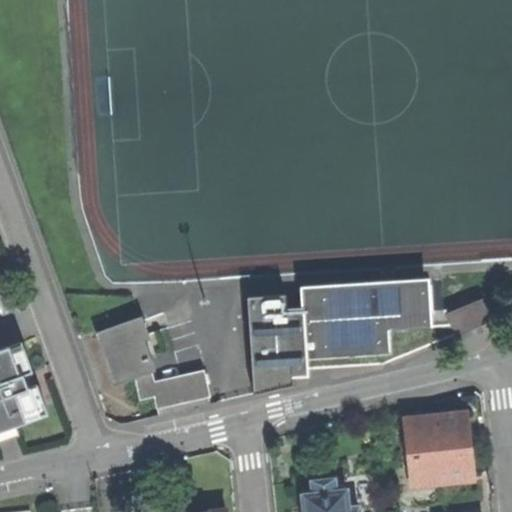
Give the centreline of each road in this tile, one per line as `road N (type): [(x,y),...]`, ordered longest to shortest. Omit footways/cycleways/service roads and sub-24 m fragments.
road 1 (residential): [(0,176),(101,455)]
road 2 (residential): [(245,424),(497,351)]
road 3 (residential): [(101,455),(245,424)]
road 4 (residential): [(497,351),(511,486)]
